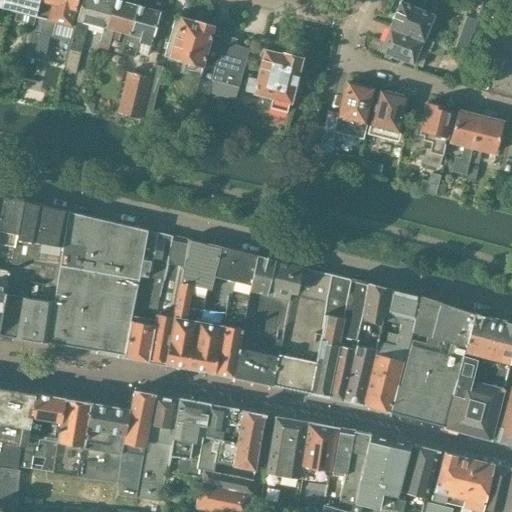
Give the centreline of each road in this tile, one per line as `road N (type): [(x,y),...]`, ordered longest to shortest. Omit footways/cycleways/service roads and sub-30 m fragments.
road 1 (residential): [(511,299),(0,179)]
road 2 (residential): [(511,108),(334,66),(348,18)]
